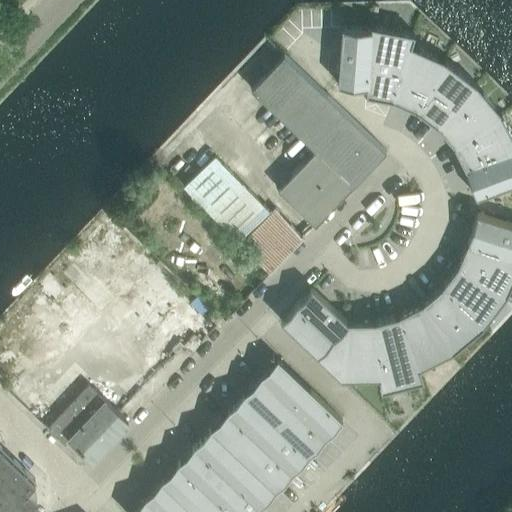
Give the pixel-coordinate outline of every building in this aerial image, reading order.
[(392,98),(410,43),(414,32),(371,24),(371,28),(367,85),(366,85),(366,92),(392,98)] [(367,85),(371,28),(343,26),(342,26),(338,82),(366,85),(367,85)] [(416,108),(445,59),(410,43),(392,98),(416,108)] [(437,124),(476,82),(445,59),(416,108),(437,124)] [(453,144),(501,112),(476,82),(437,124),(453,144)] [(511,149),(511,133),(501,112),(453,144),(465,167),(511,149)] [(511,181),(511,149),(465,167),(473,188),(476,195),(511,181)] [(511,222),(476,212),(474,219),(467,241),(511,254),(511,222)] [(506,293),(511,279),(511,254),(467,241),(456,264),(506,293)] [(482,324),(506,293),(456,264),(441,285),(482,324)] [(482,324),(441,285),(421,302),(452,349),(482,324)] [(344,348),(347,320),(313,288),(311,286),(296,303),(344,348)] [(452,349),(421,302),(397,313),(418,367),(419,366),(452,349)] [(341,377),(344,348),(296,303),(281,320),(341,377)] [(418,367),(397,313),(373,319),(380,376),(379,376),(381,388),(423,378),(419,366),(418,367)] [(380,376),(373,319),(347,320),(344,348),(341,377),(379,376),(380,376)] [(291,403),(307,385),(277,357),(244,392),(274,421),(275,421),(309,453),(326,435),(291,403)] [(342,418),(307,385),(291,403),(326,435),(342,419),(342,418)] [(274,421),(244,392),(227,410),(258,438),(275,421),(274,421)] [(258,438),(227,410),(211,427),(242,456),(258,438)] [(309,453),(275,421),(258,438),(293,470),(309,453)] [(242,456),(211,427),(194,444),(226,474),(242,456)] [(293,470),(258,438),(242,456),(276,488),(293,470)] [(0,444),(0,511),(19,511),(36,494),(27,486),(32,480),(33,480),(35,478),(0,444)] [(226,474),(194,444),(177,462),(209,491),(226,474)] [(276,488),(242,456),(226,474),(260,505),(276,488)] [(209,491),(177,462),(161,479),(193,509),(209,491)] [(252,511),(260,505),(226,474),(209,491),(231,511),(252,511)] [(190,511),(193,509),(161,479),(144,497),(161,511),(190,511)] [(231,511),(209,491),(193,509),(196,511),(231,511)] [(161,511),(144,497),(129,511),(161,511)]
